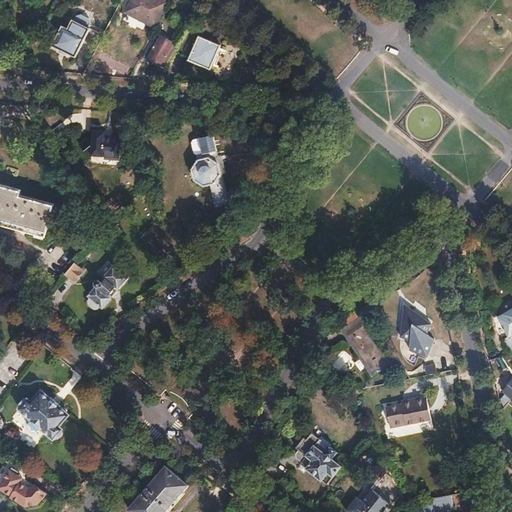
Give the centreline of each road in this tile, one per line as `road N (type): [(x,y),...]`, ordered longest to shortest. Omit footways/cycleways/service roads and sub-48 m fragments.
road 1 (residential): [(307,128),(0,94)]
road 2 (residential): [(499,511),(447,232)]
road 3 (residential): [(272,231),(88,360)]
road 4 (residential): [(233,475),(328,290)]
road 5 (residential): [(331,100),(465,209)]
road 6 (residential): [(511,146),(382,40)]
road 7 (residential): [(209,0),(331,100)]
road 8 (residential): [(328,290),(367,295),(391,285),(447,232)]
road 9 (residential): [(156,415),(80,511)]
